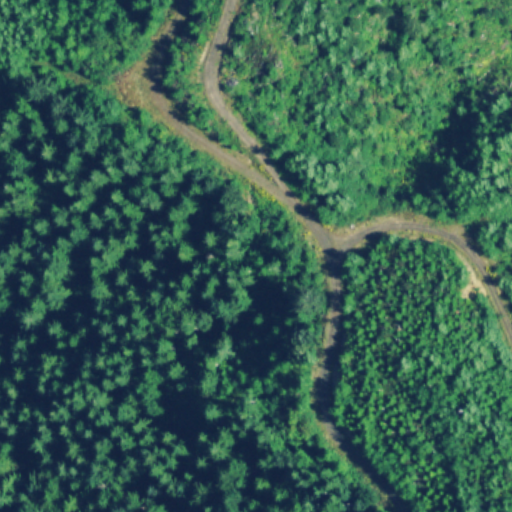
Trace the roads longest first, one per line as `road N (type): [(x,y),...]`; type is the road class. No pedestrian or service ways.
road 1 (residential): [(380,511),(306,409),(315,247),(278,198)]
road 2 (track): [(315,247),(387,228),(455,240),(473,261),(511,355)]
road 3 (track): [(278,198),(181,124),(153,68),(182,0)]
